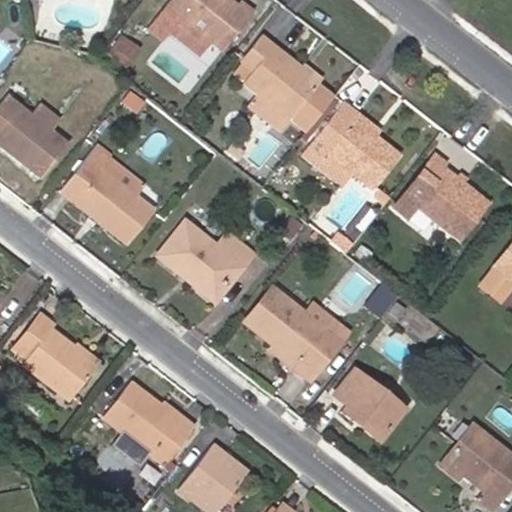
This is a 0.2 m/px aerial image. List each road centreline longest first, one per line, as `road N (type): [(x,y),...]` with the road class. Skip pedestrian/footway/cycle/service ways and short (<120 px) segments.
road 1 (residential): [(383,511),(0,217)]
road 2 (residential): [(402,0),(511,85)]
